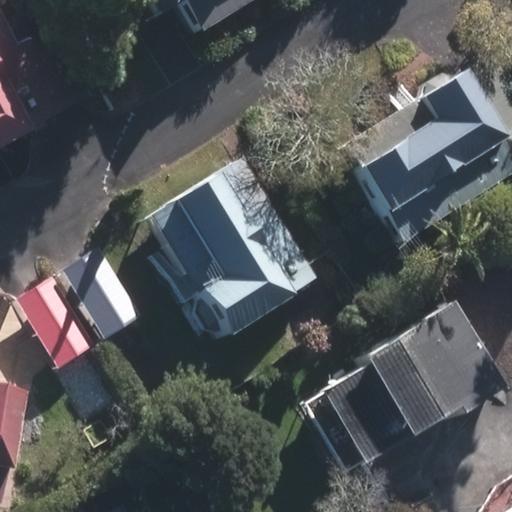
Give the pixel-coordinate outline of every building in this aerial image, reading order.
[(178,0),(199,34),(255,0),(178,0)] [(0,28),(0,144),(68,111),(33,43),(13,53),(0,28)] [(401,140),(352,167),(395,245),(511,179),(511,84),(497,58),(389,118),(401,140)] [(238,168),(145,226),(216,341),(310,283),(238,168)] [(93,250),(55,274),(110,363),(149,339),(93,250)] [(448,317),(324,394),(365,459),(488,382),(448,317)] [(0,456),(10,398),(0,396),(0,456)] [(511,511),(511,501),(494,511),(511,511)]
